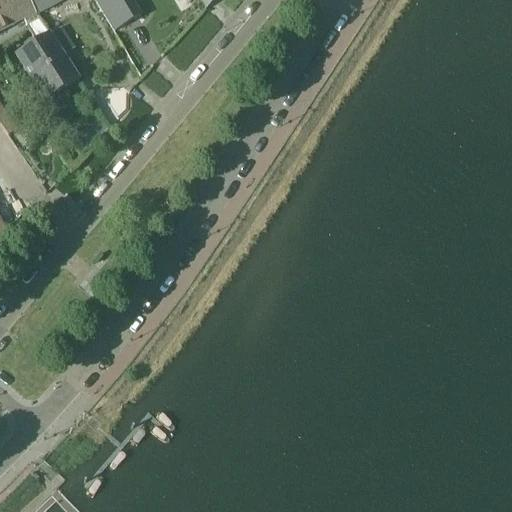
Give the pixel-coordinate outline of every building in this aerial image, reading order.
[(26,27),(30,24),(15,0),(0,0),(0,34),(23,22),(26,27)] [(68,0),(92,0),(113,32),(140,18),(130,0),(170,0),(174,6),(184,23),(205,11),(202,6),(197,0),(15,0),(30,24),(37,20),(36,18),(41,15),(68,0)] [(197,0),(202,6),(205,11),(207,9),(216,0),(215,0),(197,0)] [(42,104),(79,81),(50,34),(13,56),(42,104)] [(0,126),(8,138),(16,132),(0,107),(0,126)] [(84,154),(106,134),(95,121),(72,140),(84,154)]
